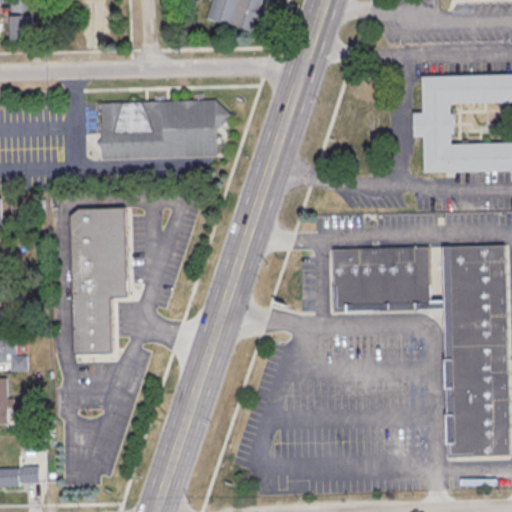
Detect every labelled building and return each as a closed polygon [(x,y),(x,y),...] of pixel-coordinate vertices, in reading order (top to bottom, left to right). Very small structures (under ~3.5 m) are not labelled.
[(12,0),(34,0),(35,39),(13,39),(12,0)] [(213,0),(263,0),(261,7),(267,9),(262,23),(256,21),(252,35),(235,30),(235,28),(207,19),(213,0)] [(423,77),(511,75),(511,103),(452,105),(453,145),(511,143),(511,172),(426,175),(425,138),(416,138),(415,114),(424,113),(423,77)] [(103,160),(102,147),(98,144),(102,139),(101,105),(216,102),(232,116),(218,131),(219,157),(103,160)] [(0,200),(0,230),(10,230),(9,215),(3,215),(2,200),(0,200)] [(81,209),(127,207),(130,297),(113,298),(115,352),(76,353),(72,217),(81,209)] [(0,257),(0,237),(3,237),(3,246),(12,246),(12,257),(0,257)] [(335,250),(431,247),(433,301),(446,301),(444,247),(504,245),(510,456),(450,458),(446,309),(337,313),(335,250)] [(0,362),(0,339),(17,339),(18,355),(8,355),(8,362),(0,362)] [(12,357),(29,356),(29,372),(12,372),(12,357)] [(0,424),(0,379),(8,379),(9,424),(0,424)] [(25,453),(24,433),(47,433),(47,453),(25,453)] [(0,487),(0,469),(24,469),(24,467),(40,467),(41,483),(20,484),(20,487),(0,487)]
